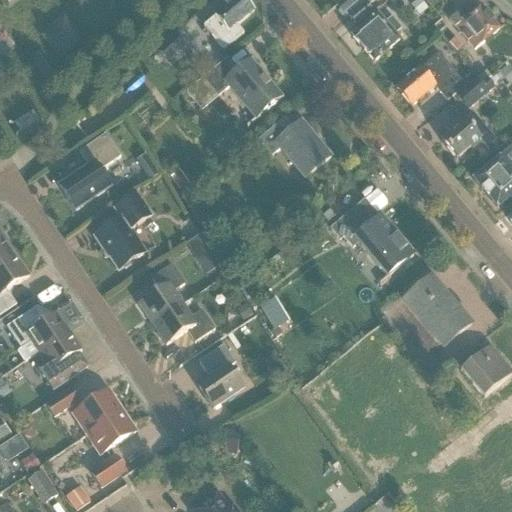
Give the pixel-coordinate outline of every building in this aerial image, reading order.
[(0,0),(0,1),(8,10),(19,0),(0,0)] [(215,19),(203,29),(223,53),(243,36),(237,28),(253,14),(241,0),(232,0),(213,16),(215,19)] [(351,0),(350,1),(357,9),(363,4),(360,0),(351,0)] [(418,1),(410,8),(417,18),(426,11),(418,1)] [(355,28),(373,13),(365,5),(348,19),(355,28)] [(479,8),(462,23),(456,16),(449,22),(455,28),(474,52),(499,32),(479,8)] [(397,40),(404,34),(391,20),(385,25),(377,16),(351,39),(373,65),(400,42),(397,40)] [(60,61),(84,40),(64,17),(40,37),(60,61)] [(185,49),(175,38),(157,54),(167,65),(185,49)] [(439,56),(429,64),(420,72),(419,71),(395,91),(411,109),(435,89),(447,104),(465,88),(439,56)] [(256,121),(280,101),(250,64),(233,79),(222,66),(187,96),(202,113),(207,108),(204,105),(215,95),(218,99),(229,90),(256,121)] [(511,85),(511,76),(506,69),(499,75),(509,88),(511,85)] [(495,85),(490,79),(480,87),(476,83),(457,99),(467,111),(486,95),(485,94),(495,85)] [(456,162),(488,135),(473,116),(465,123),(461,118),(444,132),(449,137),(441,144),(456,162)] [(305,181),(330,160),(300,124),(291,132),(283,123),(259,143),(272,158),(280,151),(305,181)] [(120,160),(105,137),(79,155),(88,168),(59,188),(75,213),(110,189),(100,174),(120,160)] [(472,182),(497,210),(509,200),(511,203),(511,170),(511,172),(500,158),(472,182)] [(153,167),(144,173),(150,183),(159,176),(153,167)] [(177,190),(182,198),(191,192),(185,184),(177,190)] [(151,218),(145,209),(136,196),(113,212),(120,222),(93,239),(103,254),(104,253),(118,274),(123,270),(124,272),(132,266),(131,265),(145,255),(130,232),(151,218)] [(387,280),(413,258),(381,220),(371,227),(356,209),(331,232),(340,242),(343,239),(352,250),(358,246),(387,280)] [(0,264),(13,255),(0,235),(0,264)] [(200,235),(186,244),(193,255),(207,246),(200,235)] [(13,255),(0,264),(0,317),(16,307),(7,294),(29,279),(13,255)] [(152,327),(183,307),(174,294),(184,287),(171,267),(151,281),(159,292),(138,306),(152,327)] [(443,350),(471,327),(431,280),(404,303),(443,350)] [(275,302),(261,310),(274,332),(289,323),(275,302)] [(253,317),(246,306),(236,313),(243,324),(253,317)] [(191,319),(183,307),(152,327),(166,348),(187,334),(194,346),(214,332),(201,313),(191,319)] [(38,355),(69,335),(56,316),(46,322),(37,309),(6,330),(20,351),(17,353),(24,364),(38,355)] [(69,335),(38,355),(45,366),(38,370),(53,392),(80,374),(71,360),(81,354),(69,335)] [(197,389),(212,411),(242,391),(228,370),(235,366),(223,348),(198,364),(209,381),(197,389)] [(490,349),(480,357),(474,350),(454,366),(461,375),(462,374),(483,400),(483,401),(511,376),(511,375),(510,377),(502,367),(504,366),(503,365),(490,350),(490,349)] [(293,385),(286,373),(275,379),(282,391),(293,385)] [(1,382),(0,382),(0,399),(1,401),(10,395),(1,382)] [(79,404),(70,391),(46,408),(54,420),(79,404)] [(86,438),(122,414),(108,394),(73,417),(86,438)] [(466,430),(437,394),(430,400),(459,435),(466,430)] [(136,435),(122,414),(86,438),(100,459),(136,435)] [(426,429),(411,415),(401,426),(416,440),(426,429)] [(0,446),(12,439),(5,427),(0,430),(0,446)] [(239,437),(218,434),(215,454),(236,457),(239,437)] [(511,444),(494,454),(511,485),(511,444)] [(39,467),(32,457),(20,465),(27,475),(39,467)] [(91,476),(101,490),(126,474),(116,459),(91,476)] [(58,498),(42,473),(27,483),(43,507),(58,498)] [(228,511),(216,495),(193,511),(233,511),(232,510),(230,511),(228,511)] [(84,496),(69,506),(72,511),(79,511),(90,505),(90,504),(84,496)]
